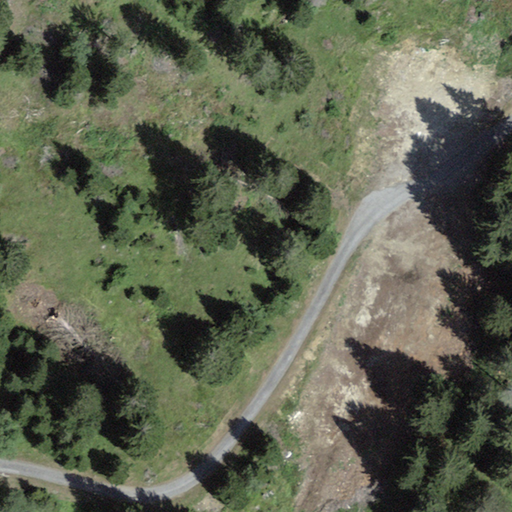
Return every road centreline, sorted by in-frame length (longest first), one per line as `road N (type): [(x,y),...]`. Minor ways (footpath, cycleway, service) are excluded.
road 1 (unclassified): [(511,124),(375,217),(200,477),(156,495),(129,496),(0,470)]
road 2 (track): [(300,511),(400,331),(402,247),(375,217)]
